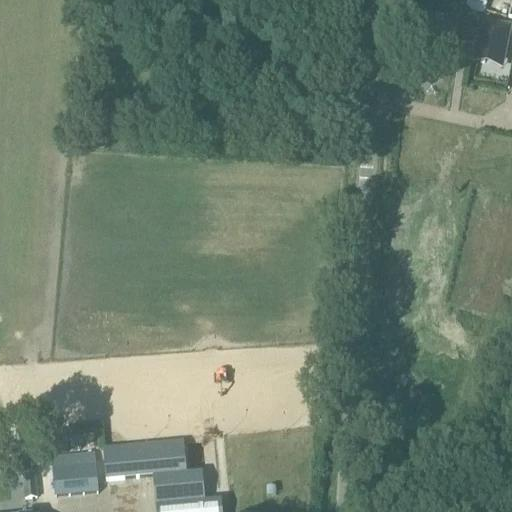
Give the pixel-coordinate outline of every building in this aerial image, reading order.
[(477,46),(479,34),(458,30),(459,23),(420,17),(413,52),(453,59),(456,41),(477,46)] [(477,46),(475,56),(503,62),(510,29),(481,23),(479,34),(477,46)] [(66,435),(52,436),(53,456),(68,455),(66,435)] [(80,438),(69,440),(71,451),(82,450),(80,438)] [(103,450),(105,484),(187,476),(184,444),(103,450)] [(94,456),(51,460),(55,500),(99,496),(94,456)] [(38,500),(36,476),(23,478),(25,501),(38,500)] [(222,511),(221,501),(206,503),(156,508),(156,511),(222,511)]
